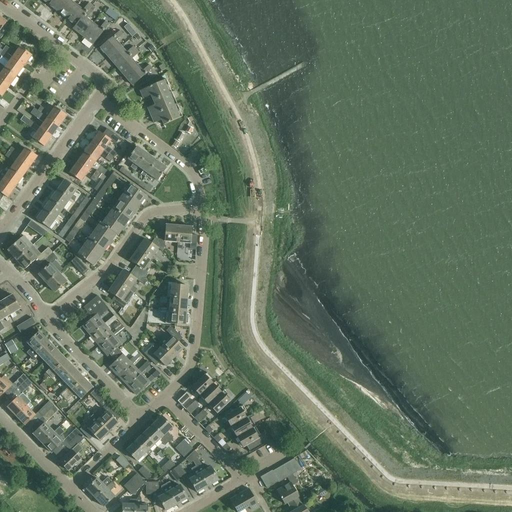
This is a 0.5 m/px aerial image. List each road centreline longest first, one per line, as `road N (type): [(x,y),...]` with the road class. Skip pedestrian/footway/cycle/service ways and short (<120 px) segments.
road 1 (residential): [(47,318),(111,268),(147,216),(203,215)]
road 2 (residential): [(166,398),(192,363),(203,215)]
road 3 (residential): [(203,215),(191,173),(96,98)]
road 4 (residential): [(2,233),(96,98)]
road 5 (residential): [(96,98),(97,73),(0,2)]
road 6 (residential): [(142,419),(47,318)]
